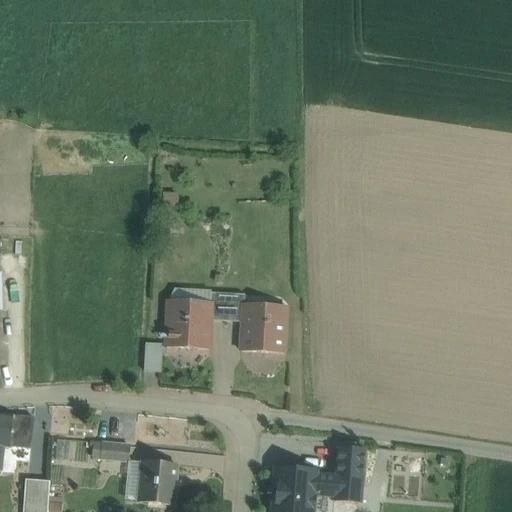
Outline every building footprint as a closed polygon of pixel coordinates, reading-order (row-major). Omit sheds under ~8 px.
[(261,166),(234,165),(233,189),(259,191),(261,166)] [(227,295),(210,294),(210,304),(211,304),(210,322),(226,323),(227,295)] [(245,296),(227,295),(226,323),(242,324),(243,306),(244,306),(245,296)] [(210,304),(168,302),(165,349),(208,351),(210,322),(211,304),(210,304)] [(284,355),(286,308),(244,306),(243,306),(242,324),(241,353),(284,355)] [(13,416),(0,414),(0,472),(2,473),(3,460),(29,463),(30,450),(31,450),(34,419),(13,417),(13,416)] [(130,448),(102,445),(100,460),(128,463),(130,448)] [(337,511),(338,501),(366,502),(369,447),(347,446),(345,469),(283,466),(282,485),(289,485),(288,504),(280,504),(279,511),(337,511)] [(176,467),(142,463),(138,504),(172,507),(176,467)] [(47,511),(49,483),(25,481),(23,511),(47,511)]
